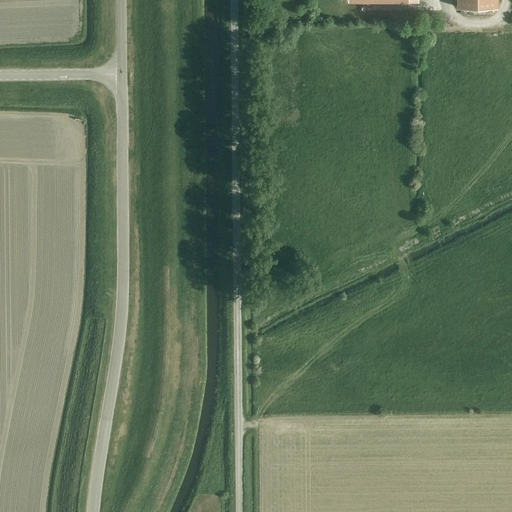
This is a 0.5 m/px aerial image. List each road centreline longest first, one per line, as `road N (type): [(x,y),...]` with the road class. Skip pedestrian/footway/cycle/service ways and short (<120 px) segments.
road 1 (unclassified): [(239,511),(235,0)]
road 2 (tertiary): [(92,511),(118,335),(120,74)]
road 3 (unclassified): [(120,74),(0,76)]
